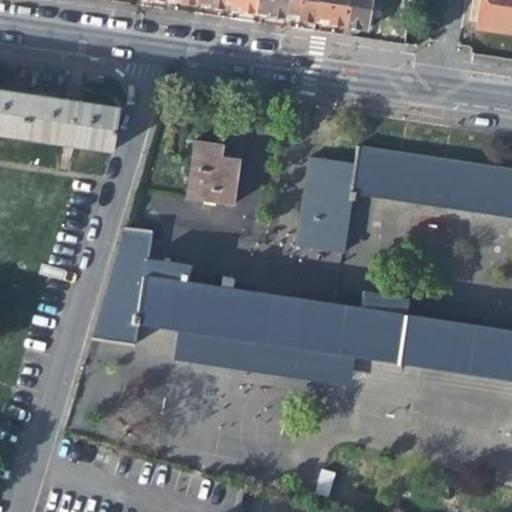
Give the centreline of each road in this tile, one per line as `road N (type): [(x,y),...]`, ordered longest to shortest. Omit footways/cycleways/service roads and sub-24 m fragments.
road 1 (residential): [(21,511),(142,96),(149,44)]
road 2 (residential): [(149,44),(511,98)]
road 3 (residential): [(0,22),(149,44)]
